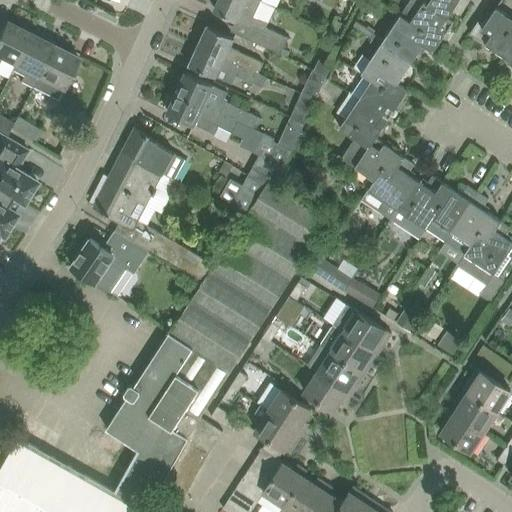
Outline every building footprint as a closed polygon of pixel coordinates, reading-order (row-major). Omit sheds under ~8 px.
[(250,25),(261,0),(219,0),(216,9),(250,25)] [(431,0),(429,5),(425,2),(421,0),(411,0),(402,14),(421,27),(413,38),(425,45),(434,52),(454,21),(449,18),(460,0),(431,0)] [(506,56),(511,47),(511,17),(497,8),(486,25),(480,21),(471,33),(506,56)] [(412,64),(425,45),(413,38),(421,27),(402,14),(385,39),(382,44),(412,64)] [(254,27),(249,39),(267,47),(281,53),(288,36),(267,26),(269,22),(259,18),(254,27)] [(12,69),(31,33),(7,21),(0,34),(0,73),(8,77),(12,69)] [(357,21),(354,25),(374,38),(382,44),(385,39),(357,21)] [(208,25),(199,45),(259,73),(263,63),(230,48),(235,38),(208,25)] [(33,88),(54,46),(31,33),(12,69),(24,75),(21,81),(33,88)] [(374,38),(371,43),(379,49),(382,44),(374,38)] [(400,83),(412,64),(382,44),(379,49),(363,73),(372,79),(382,86),(389,75),(400,83)] [(259,73),(199,45),(190,65),(218,78),(218,77),(233,83),(237,76),(254,84),(259,73)] [(78,58),(54,46),(33,88),(57,100),(78,58)] [(316,100),(327,76),(313,70),(312,69),(311,72),(301,93),(316,100)] [(186,72),(177,92),(227,115),(238,121),(239,120),(253,127),(258,116),(224,101),(228,92),(186,72)] [(410,89),(400,83),(389,75),(382,86),(372,79),(360,98),(390,118),(410,89)] [(227,115),(177,92),(168,112),(187,120),(195,124),(196,124),(208,130),(211,122),(221,126),(233,132),(238,121),(227,115)] [(305,122),(316,100),(301,93),(290,115),(305,122)] [(378,137),(390,118),(360,98),(340,128),(356,139),(343,157),(358,167),(370,148),(378,137)] [(0,113),(0,130),(7,135),(12,126),(14,122),(0,113)] [(12,126),(37,141),(43,131),(17,116),(14,122),(12,126)] [(135,128),(123,150),(148,166),(162,173),(175,154),(159,144),(159,143),(135,128)] [(0,185),(24,201),(37,179),(17,167),(28,148),(1,132),(0,132),(0,185)] [(260,154),(248,175),(266,185),(269,180),(275,184),(292,149),(274,141),(275,138),(264,133),(255,151),(260,154)] [(297,152),(310,154),(313,139),(299,137),(297,152)] [(378,137),(370,148),(358,167),(377,180),(384,170),(393,176),(406,157),(406,156),(378,137)] [(214,264),(139,218),(148,200),(162,173),(148,166),(123,150),(108,179),(94,207),(119,222),(115,230),(150,250),(203,282),(214,264)] [(392,218),(419,179),(410,173),(416,164),(406,157),(393,176),(384,170),(377,180),(364,200),(392,218)] [(246,215),(266,185),(248,175),(243,184),(233,202),(230,206),(246,215)] [(419,179),(392,218),(422,238),(429,228),(442,208),(431,202),(444,182),(434,176),(428,185),(419,179)] [(118,489),(149,507),(155,496),(161,486),(167,477),(172,467),(178,457),(184,447),(189,437),(195,427),(201,417),(330,218),(275,184),(269,180),(266,185),(246,215),(214,264),(203,282),(137,383),(135,382),(132,382),(127,389),(128,392),(130,394),(109,426),(142,447),(118,489)] [(447,240),(479,191),(469,185),(463,194),(444,182),(431,202),(442,208),(429,228),(447,240)] [(24,202),(24,201),(0,185),(0,230),(4,233),(14,218),(10,216),(20,199),(24,202)] [(489,240),(501,221),(502,220),(483,208),(490,198),(479,191),(447,240),(467,254),(480,234),(489,240)] [(511,228),(501,221),(489,240),(480,234),(467,254),(460,264),(490,284),(511,248),(511,241),(505,237),(511,228)] [(113,291),(128,267),(136,272),(150,250),(115,230),(104,247),(91,239),(73,265),(97,281),(99,284),(102,286),(104,288),(108,289),(111,289),(113,291)] [(342,268),(333,282),(345,290),(354,276),(342,268)] [(382,293),(354,276),(345,290),(373,307),(382,293)] [(299,280),(290,294),(297,299),(306,285),(299,280)] [(305,304),(297,299),(290,294),(281,308),(277,314),(292,324),(305,304)] [(336,319),(344,299),(337,296),(329,316),(336,319)] [(348,303),(335,323),(379,352),(385,344),(392,332),(388,329),(371,318),(348,303)] [(406,310),(397,322),(412,332),(421,320),(406,310)] [(280,325),(273,320),(263,334),(271,339),(280,325)] [(366,373),(379,352),(335,323),(321,343),(324,345),(366,373)] [(262,353),(271,339),(263,334),(255,348),(262,353)] [(446,334),(439,343),(456,355),(465,341),(458,336),(455,340),(446,334)] [(366,373),(324,345),(321,343),(308,364),(318,370),(352,393),(366,373)] [(478,368),(465,388),(498,410),(511,390),(478,368)] [(248,374),(241,369),(231,384),(238,389),(248,374)] [(347,401),(352,393),(318,370),(305,390),(334,410),(342,398),(347,401)] [(230,402),(238,389),(231,384),(223,397),(230,402)] [(498,410),(465,388),(452,408),(485,430),(498,410)] [(284,389),(270,409),(304,431),(309,422),(305,419),(312,408),(284,389)] [(262,404),(256,412),(265,418),(257,430),(270,438),(264,447),(280,457),(286,448),(291,451),(304,431),(270,409),(262,404)] [(211,416),(216,419),(233,429),(240,419),(217,406),(211,416)] [(485,430),(452,408),(446,417),(451,420),(443,432),(472,451),(485,430)] [(224,430),(201,417),(195,427),(218,440),(224,430)] [(212,450),(218,440),(195,427),(189,437),(212,450)] [(146,511),(149,507),(118,489),(22,433),(0,472),(0,511),(146,511)] [(206,460),(212,450),(189,437),(184,447),(206,460)] [(505,464),(511,453),(511,448),(507,445),(498,459),(505,464)] [(206,460),(184,447),(178,457),(201,470),(206,460)] [(285,461),(280,457),(264,447),(258,457),(278,471),(284,462),(285,461)] [(201,470),(178,457),(172,467),(195,480),(201,470)] [(278,471),(258,457),(251,468),(272,481),(278,471)] [(295,469),(284,462),(278,471),(272,481),(265,491),(285,505),(305,475),(305,476),(308,471),(298,465),(295,469)] [(195,480),(172,467),(167,477),(189,490),(195,480)] [(272,481),(251,468),(244,478),(265,491),(272,481)] [(296,511),(308,511),(328,483),(319,478),(316,482),(305,476),(305,475),(285,505),(296,511)] [(189,490),(167,477),(161,486),(183,499),(189,490)] [(265,491),(244,478),(238,488),(259,501),(265,491)] [(337,511),(344,501),(333,494),(336,489),(328,483),(308,511),(337,511)] [(178,509),(183,499),(161,486),(155,496),(178,509)] [(366,511),(374,500),(353,486),(353,487),(344,501),(337,511),(366,511)] [(259,501),(238,488),(231,498),(252,511),(259,501)] [(253,511),(252,511),(231,498),(224,508),(230,511),(253,511)] [(392,511),(374,500),(366,511),(392,511)]
